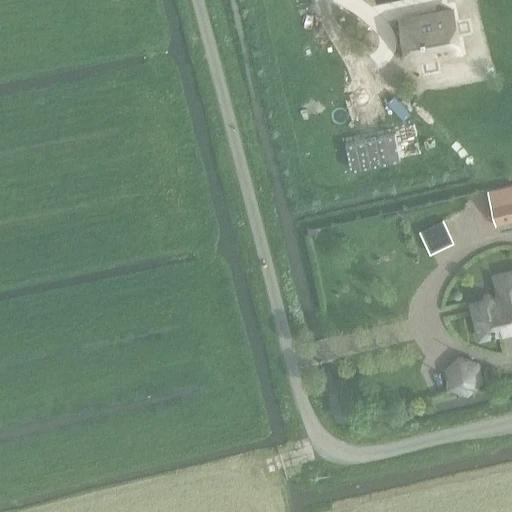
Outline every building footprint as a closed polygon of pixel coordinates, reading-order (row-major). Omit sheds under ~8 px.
[(417,23),(399,26),(405,56),(433,50),(434,58),(456,53),(447,9),(416,15),(417,23)] [(351,90),(328,95),(340,153),(363,148),(351,90)] [(511,186),(489,192),(497,222),(511,218),(511,186)] [(422,228),(431,251),(455,241),(446,218),(422,228)] [(479,302),(475,313),(480,335),(479,335),(479,337),(511,329),(511,271),(495,275),(500,296),(493,298),(493,297),(492,297),(492,296),(491,295),(490,295),(489,294),(488,294),(487,294),(486,294),(485,295),(484,296),(483,296),(483,297),(482,298),(482,299),(482,300),(482,301),(479,302)] [(480,381),(477,362),(460,356),(446,368),(450,387),(467,393),(480,381)]
